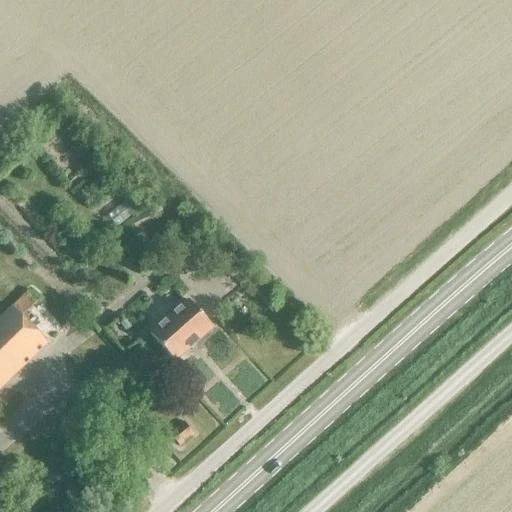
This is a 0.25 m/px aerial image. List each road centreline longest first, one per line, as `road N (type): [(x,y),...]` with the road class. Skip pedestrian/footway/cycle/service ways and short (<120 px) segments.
road 1 (unclassified): [(160,511),(511,199)]
road 2 (secondary): [(220,511),(511,251)]
road 3 (unclassified): [(312,511),(511,334)]
